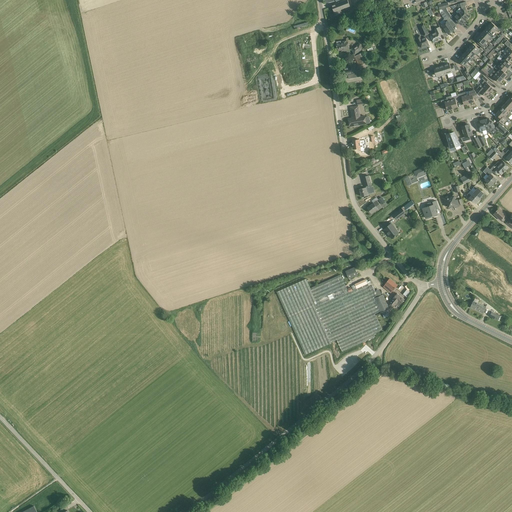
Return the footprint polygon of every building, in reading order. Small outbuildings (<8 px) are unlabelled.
[(347,0),(346,0),(332,6),(334,12),(335,12),(341,10),(350,6),(347,0)] [(458,14),(465,21),(470,16),(468,14),(465,6),(467,5),(466,2),(457,5),(458,7),(461,7),(462,10),(458,14)] [(443,11),(440,13),(444,19),(446,22),(442,25),(449,34),(454,30),(453,28),(449,23),(452,21),(449,18),(448,16),(445,13),(443,11)] [(451,16),(449,18),(452,21),(454,18),(458,22),(461,25),(465,21),(458,14),(456,17),(453,14),(451,16)] [(488,27),(494,32),(496,30),(498,31),(500,30),(502,32),(505,29),(500,25),(498,28),(492,22),(488,27)] [(442,39),(440,35),(443,34),(440,27),(435,29),(436,32),(430,35),(434,42),(442,39)] [(493,34),(494,32),(488,27),(484,31),(492,38),(494,36),(493,34)] [(490,40),(492,38),(484,31),(481,35),(487,41),(489,38),(490,40)] [(422,48),(429,45),(426,37),(422,39),(420,35),(417,37),(422,48)] [(487,41),(481,35),(477,39),(479,41),(477,43),(484,49),(488,45),(487,44),(485,43),(487,41)] [(338,51),(342,50),(343,52),(350,51),(349,45),(348,45),(347,41),(342,42),(342,43),(336,44),(338,51)] [(360,43),(352,49),(355,54),(363,48),(360,43)] [(473,43),(469,48),(476,53),(478,51),(480,53),(483,50),(480,47),(479,49),(473,43)] [(469,48),(465,52),(474,59),(475,57),(474,56),(476,53),(469,48)] [(353,57),(358,66),(367,62),(362,52),(353,57)] [(465,52),(462,56),(468,62),(470,60),(472,61),(474,59),(465,52)] [(509,62),(511,58),(511,57),(506,52),(504,54),(503,52),(501,54),(503,57),(509,62)] [(466,64),(468,62),(462,56),(458,60),(466,68),(468,65),(466,64)] [(503,57),(500,61),(501,63),(508,68),(511,64),(509,62),(503,57)] [(450,63),(444,65),(447,74),(452,72),(452,71),(455,71),(454,65),(451,66),(450,63)] [(498,63),(496,65),(499,67),(501,69),(504,72),(508,68),(501,63),(500,64),(498,63)] [(442,76),(447,74),(444,65),(439,66),(442,76)] [(439,66),(434,68),(435,70),(431,71),(433,78),(437,77),(442,76),(439,66)] [(341,69),(342,76),(348,74),(349,79),(360,77),(359,71),(355,71),(354,67),(351,67),(341,69)] [(504,79),(507,75),(506,73),(504,72),(499,67),(499,68),(499,67),(497,69),(499,71),(497,73),(504,79)] [(486,76),(488,74),(489,73),(483,68),(480,71),(486,76)] [(470,76),(467,70),(463,73),(467,78),(468,80),(471,78),(470,76)] [(504,79),(497,73),(494,70),(490,75),(493,78),(493,77),(500,83),(504,79)] [(484,81),(482,83),(484,85),(483,86),(490,92),(493,89),(490,86),(492,83),(484,76),(482,79),(484,81)] [(475,90),(475,91),(477,94),(479,97),(482,94),(486,97),(490,92),(483,86),(480,84),(477,88),(475,90)] [(468,91),(466,92),(469,103),(475,102),(474,99),(479,97),(477,94),(475,91),(473,89),(468,91)] [(451,96),(449,96),(450,100),(453,108),(458,107),(456,102),(459,101),(458,95),(457,96),(456,92),(451,94),(451,96)] [(466,92),(457,94),(458,95),(459,101),(463,100),(464,105),(469,103),(466,92)] [(446,99),(441,101),(443,109),(446,108),(447,110),(453,108),(450,100),(449,96),(446,97),(446,99)] [(511,110),(511,106),(507,102),(503,106),(510,112),(511,110)] [(350,127),(366,124),(365,116),(360,117),(358,106),(350,107),(352,118),(348,119),(350,127)] [(511,114),(510,112),(503,106),(500,110),(506,116),(508,118),(511,114)] [(497,116),(495,118),(503,124),(508,118),(506,116),(500,110),(496,115),(497,116)] [(489,118),(483,120),(486,129),(487,133),(490,132),(493,135),(499,129),(496,127),(495,128),(493,125),(492,125),(491,122),(490,122),(489,118)] [(483,120),(478,122),(479,126),(478,126),(480,132),(483,131),(484,135),(487,133),(486,129),(483,120)] [(465,137),(461,138),(462,142),(470,139),(469,135),(473,134),(470,124),(462,126),(465,137)] [(499,124),(496,127),(499,129),(504,134),(507,131),(499,124)] [(450,133),(451,136),(455,146),(455,147),(456,147),(461,145),(454,132),(450,133),(450,132),(450,133)] [(450,148),(455,146),(451,136),(450,133),(446,134),(450,148)] [(483,136),(479,139),(483,146),(487,144),(483,136)] [(478,149),(483,146),(479,139),(478,139),(478,137),(473,139),(478,149)] [(352,140),(353,149),(360,148),(359,139),(352,140)] [(511,153),(511,152),(508,149),(505,153),(503,151),(499,155),(503,159),(506,157),(511,162),(511,153)] [(498,154),(495,152),(489,158),(492,160),(498,154)] [(493,172),(496,175),(498,172),(501,175),(509,167),(503,161),(500,164),(498,162),(490,169),(493,172)] [(490,169),(488,168),(487,167),(483,171),(486,174),(483,177),(486,180),(485,180),(491,185),(497,179),(491,174),(493,172),(490,169)] [(369,175),(362,177),(363,180),(365,187),(366,186),(370,185),(371,185),(372,185),(369,175)] [(366,188),(360,189),(362,197),(368,195),(368,194),(369,193),(370,194),(375,193),(373,187),(371,187),(371,185),(370,185),(366,186),(366,188)] [(475,186),(471,190),(480,198),(484,193),(478,188),(475,186)] [(480,198),(471,190),(467,195),(470,198),(476,203),(480,198)] [(454,206),(455,209),(460,207),(457,201),(456,201),(454,197),(449,199),(448,197),(443,199),(446,205),(447,204),(449,208),(454,206)] [(368,208),(372,213),(377,209),(378,210),(382,207),(377,201),(374,203),(373,203),(368,208)] [(439,209),(437,202),(426,205),(427,208),(423,209),(426,219),(431,217),(431,218),(434,217),(434,216),(438,215),(436,210),(439,209)] [(402,208),(394,214),(398,219),(406,213),(405,213),(407,211),(406,210),(404,207),(402,208)] [(506,214),(499,208),(494,214),(500,220),(501,220),(503,222),(508,217),(505,215),(506,214)] [(396,236),(399,234),(391,224),(384,229),(387,234),(388,233),(392,239),(395,237),(396,236)] [(355,267),(345,271),(349,278),(358,274),(355,267)] [(306,279),(277,292),(305,355),(332,343),(332,342),(337,340),(342,352),(375,337),(374,334),(382,330),(375,314),(380,312),(381,313),(382,313),(384,318),(389,316),(387,312),(389,311),(388,310),(389,309),(383,294),(382,295),(378,296),(376,291),(375,291),(372,285),(370,281),(367,282),(366,279),(354,284),(351,286),(353,290),(348,293),(339,274),(310,287),(306,279)] [(397,285),(397,284),(390,278),(385,284),(383,287),(391,293),(393,290),(397,285)] [(396,304),(399,307),(405,299),(397,293),(389,303),(393,307),(396,304)] [(475,298),(474,301),(473,301),(470,307),(483,313),(486,307),(478,303),(479,300),(475,298)] [(499,315),(492,312),(489,317),(497,320),(500,321),(502,317),(499,315)]
